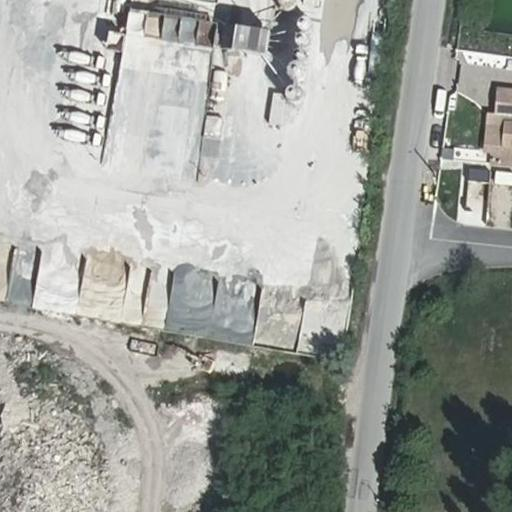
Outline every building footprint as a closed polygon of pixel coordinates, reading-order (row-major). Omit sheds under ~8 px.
[(210,28),(126,12),(114,73),(198,89),(210,28)] [(277,36),(236,30),(232,56),(273,62),(277,36)] [(306,39),(291,36),(283,84),(299,86),(306,39)] [(267,93),(263,123),(275,125),(280,95),(267,93)] [(511,104),(506,104),(502,144),(511,145),(511,104)] [(202,110),(148,106),(146,132),(169,134),(165,176),(197,178),(202,110)]
